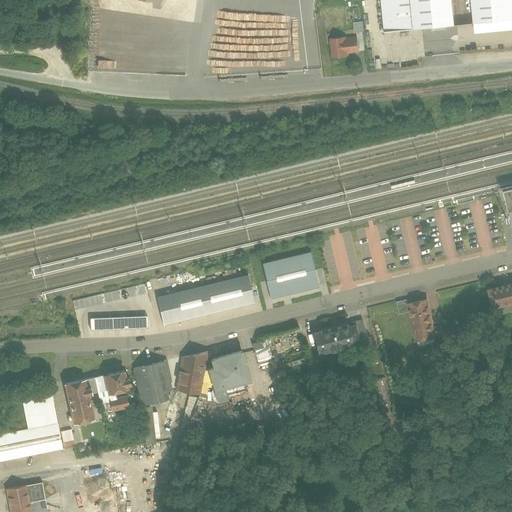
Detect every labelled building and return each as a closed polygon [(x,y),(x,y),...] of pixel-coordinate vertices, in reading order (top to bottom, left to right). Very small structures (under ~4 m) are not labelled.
[(411,26),(454,21),(451,0),(379,0),(380,10),(409,7),(411,26)] [(511,0),(462,0),(464,20),(472,20),(473,31),(511,26),(511,0)] [(326,38),(330,58),(348,55),(348,53),(358,51),(356,36),(345,37),(345,35),(326,38)] [(392,185),(393,188),(416,183),(415,180),(392,185)] [(421,207),(405,210),(407,216),(422,212),(421,207)] [(368,225),(367,220),(354,223),(355,229),(368,225)] [(270,298),(319,287),(310,251),(261,262),(266,281),(270,298)] [(254,302),(247,274),(157,296),(164,324),(254,302)] [(511,302),(511,276),(486,283),(491,308),(511,302)] [(427,297),(406,302),(405,299),(396,301),(398,314),(408,312),(414,342),(436,338),(427,297)] [(146,314),(89,317),(90,328),(146,325),(146,314)] [(349,324),(312,333),(317,356),(354,348),(349,324)] [(253,342),(256,359),(269,357),(267,340),(253,342)] [(250,379),(242,345),(209,352),(212,362),(207,363),(208,368),(203,369),(207,350),(181,355),(174,391),(198,396),(205,397),(207,388),(213,387),(215,399),(226,396),(224,385),(250,379)] [(164,359),(131,367),(141,406),(167,400),(165,392),(171,391),(164,359)] [(102,374),(106,391),(131,386),(128,372),(125,373),(124,367),(102,372),(102,374)] [(85,374),(62,379),(71,419),(94,414),(89,395),(86,378),(85,374)] [(102,374),(86,378),(89,395),(96,393),(98,404),(109,402),(108,398),(106,391),(102,374)] [(58,431),(50,393),(20,400),(26,427),(4,432),(0,432),(0,465),(3,465),(2,461),(74,446),(70,429),(58,431)] [(126,394),(108,398),(109,402),(112,418),(123,416),(122,408),(129,407),(126,394)] [(46,511),(40,480),(4,487),(8,511),(46,511)]
